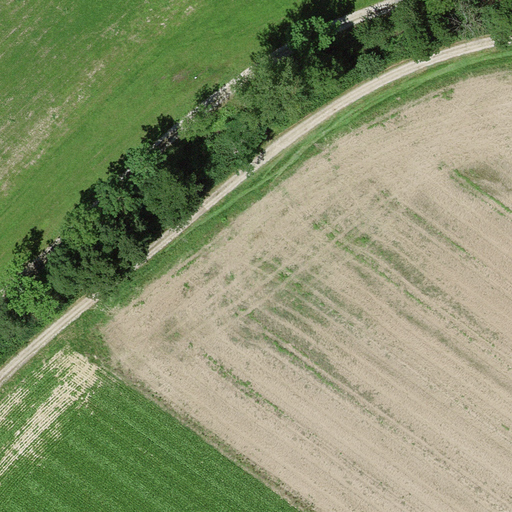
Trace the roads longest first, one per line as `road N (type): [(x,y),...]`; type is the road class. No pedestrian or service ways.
road 1 (track): [(511,40),(424,61),(320,116),(146,249),(0,376)]
road 2 (track): [(0,300),(184,124),(265,65),(402,0)]
